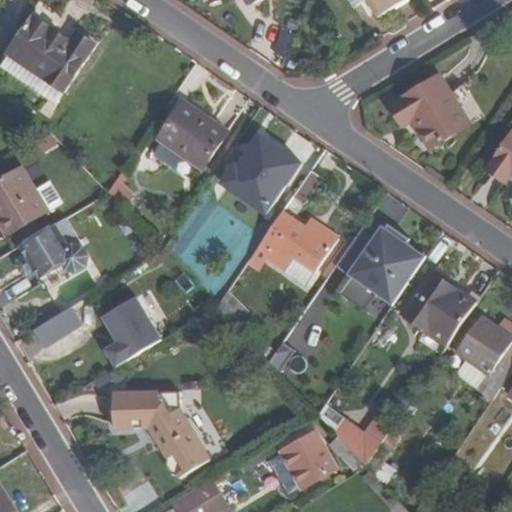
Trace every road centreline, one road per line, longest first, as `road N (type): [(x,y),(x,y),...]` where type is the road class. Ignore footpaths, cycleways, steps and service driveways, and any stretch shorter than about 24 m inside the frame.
road 1 (residential): [(314,120),(511,256)]
road 2 (residential): [(314,120),(341,92),(492,0)]
road 3 (residential): [(140,0),(314,120)]
road 4 (tertiary): [(0,359),(92,511)]
